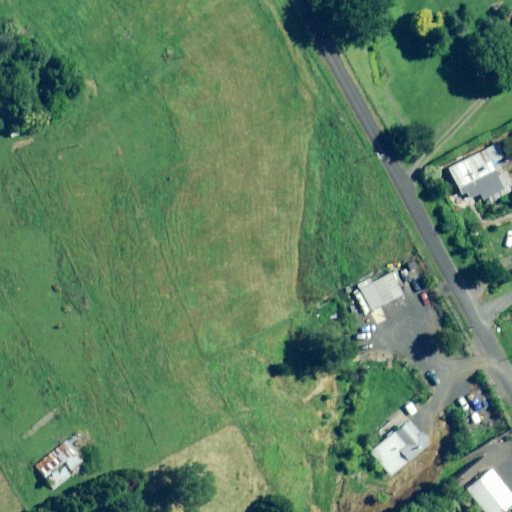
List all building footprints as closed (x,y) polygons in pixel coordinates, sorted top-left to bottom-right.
[(503,158),(497,144),(446,169),(459,197),(464,194),(472,211),(511,192),(507,183),(502,185),(496,173),(504,170),(499,160),(503,158)] [(474,221),(469,210),(459,216),(464,226),(474,221)] [(403,295),(392,274),(361,290),(373,312),(403,295)] [(421,363),(418,348),(409,349),(412,365),(421,363)] [(433,444),(419,428),(417,430),(410,422),(375,451),(395,476),(433,444)] [(84,467),(66,443),(35,467),(53,491),(84,467)] [(502,511),(511,504),(511,497),(489,471),(466,490),(483,511),(502,511)]
